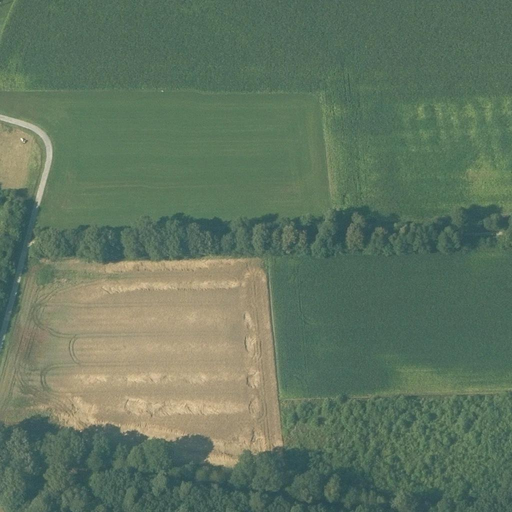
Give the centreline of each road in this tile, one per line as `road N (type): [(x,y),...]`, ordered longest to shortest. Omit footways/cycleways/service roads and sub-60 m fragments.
road 1 (track): [(24,248),(511,234)]
road 2 (track): [(345,511),(83,472),(54,476)]
road 3 (track): [(24,248),(49,154),(34,131),(0,120)]
road 4 (unclassified): [(0,460),(54,476),(111,511)]
